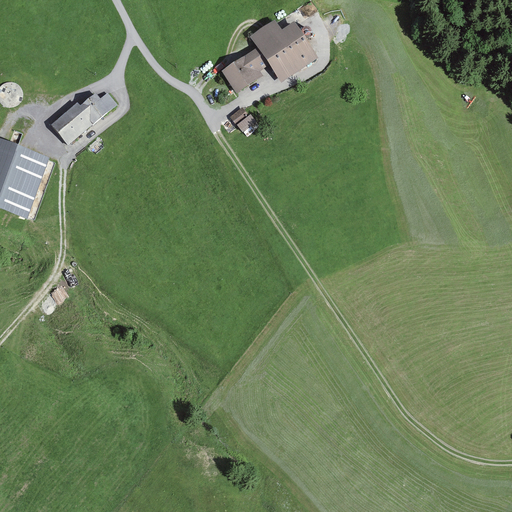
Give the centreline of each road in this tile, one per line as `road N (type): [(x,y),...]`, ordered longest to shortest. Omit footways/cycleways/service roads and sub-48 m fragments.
road 1 (track): [(511,461),(467,461),(403,418),(191,93),(161,74),(115,0)]
road 2 (track): [(66,192),(63,158),(46,122),(114,77),(134,35)]
